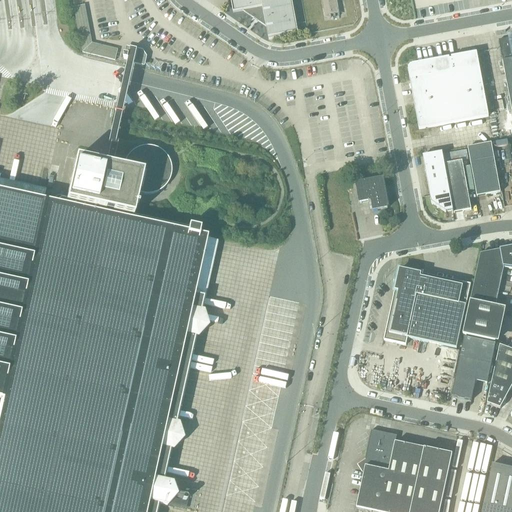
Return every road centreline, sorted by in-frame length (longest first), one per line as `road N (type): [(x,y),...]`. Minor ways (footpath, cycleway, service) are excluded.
road 1 (unclassified): [(265,511),(307,315),(292,176),(254,112),(102,69)]
road 2 (unclassified): [(379,41),(262,54),(181,0)]
road 3 (unclassified): [(417,242),(379,41)]
road 4 (unclassified): [(339,396),(369,262),(417,242)]
road 5 (unclassified): [(339,396),(511,442)]
road 6 (unclassified): [(511,15),(379,41)]
